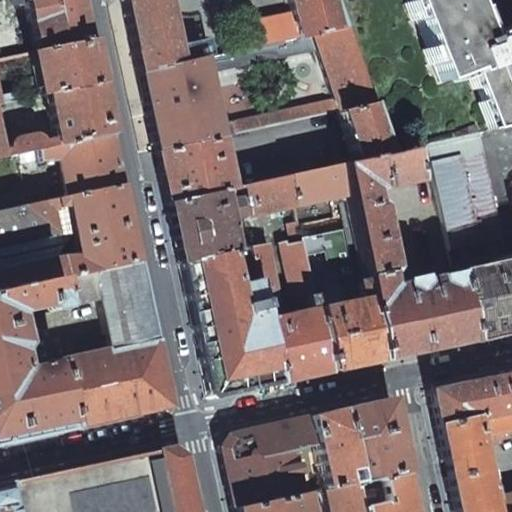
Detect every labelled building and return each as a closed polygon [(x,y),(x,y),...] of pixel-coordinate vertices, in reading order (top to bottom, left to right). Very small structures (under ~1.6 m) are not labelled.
[(78,0),(23,0),(24,3),(34,53),(88,42),(81,10),(78,0)] [(119,0),(136,74),(200,60),(197,53),(182,56),(181,51),(175,53),(163,0),(119,0)] [(286,0),(290,13),(297,39),(344,29),(334,0),(286,0)] [(334,0),(344,29),(370,105),(386,153),(407,149),(424,145),(475,134),(487,131),(465,72),(434,83),(402,0),(334,0)] [(402,0),(434,83),(465,72),(487,131),(511,125),(511,30),(511,29),(481,40),(465,0),(402,0)] [(465,0),(481,40),(511,29),(500,0),(465,0)] [(290,13),(244,22),(243,23),(248,50),(297,39),(290,13)] [(200,60),(136,74),(153,153),(217,139),(214,127),(202,74),(259,62),(315,51),(332,101),(336,112),(370,105),(344,29),(297,39),(248,50),(200,60)] [(0,59),(0,75),(27,70),(25,63),(29,59),(37,95),(43,94),(97,83),(93,62),(88,42),(34,53),(0,59)] [(54,146),(109,136),(103,109),(97,83),(43,94),(54,146)] [(332,101),(214,127),(217,139),(222,138),(336,112),(332,101)] [(370,105),(336,112),(352,161),(386,153),(370,105)] [(428,165),(479,153),(475,134),(424,145),(424,147),(428,165)] [(57,160),(64,198),(71,197),(119,186),(114,161),(109,136),(54,146),(37,157),(41,157),(43,163),(47,162),(57,160)] [(217,139),(153,153),(158,179),(164,204),(228,190),(218,144),(223,143),(222,138),(217,139)] [(415,278),(400,281),(399,283),(400,286),(386,288),(383,276),(389,268),(375,207),(370,204),(367,192),(430,176),(428,165),(424,147),(407,151),(407,149),(386,153),(352,161),(335,165),(342,197),(348,228),(360,282),(378,362),(427,352),(468,342),(452,274),(416,282),(416,280),(415,278)] [(452,274),(468,342),(506,334),(511,333),(511,261),(506,263),(481,153),(479,153),(428,165),(430,176),(452,274)] [(335,165),(284,176),(291,208),(342,197),(335,165)] [(284,176),(234,188),(234,189),(240,216),(241,219),(291,208),(284,176)] [(0,292),(136,263),(119,186),(71,197),(64,198),(0,212),(0,292)] [(228,190),(164,204),(170,234),(177,265),(230,253),(223,219),(240,216),(234,189),(228,190)] [(264,244),(247,248),(247,249),(254,283),(276,384),(284,382),(308,377),(321,374),(327,373),(312,304),(298,239),(294,222),(285,224),(289,243),(284,244),(283,242),(277,243),(288,297),(295,313),(269,319),(269,313),(275,299),(275,296),(264,244)] [(348,228),(298,239),(312,304),(318,303),(318,308),(345,302),(341,286),(360,282),(348,228)] [(196,353),(206,397),(206,398),(208,399),(268,386),(276,384),(254,283),(234,287),(227,258),(231,257),(230,253),(177,265),(196,353)] [(0,444),(167,407),(136,263),(0,292),(0,444)] [(318,303),(312,304),(327,373),(334,372),(378,362),(360,282),(341,286),(345,302),(318,308),(318,303)] [(441,465),(450,511),(511,511),(511,372),(480,380),(425,391),(441,465)] [(393,434),(386,400),(359,406),(335,411),(351,484),(401,473),(393,434)] [(305,418),(311,445),(320,490),(351,484),(335,411),(305,418)] [(278,424),(225,435),(216,448),(230,509),(299,495),(297,488),(290,454),(295,453),(294,450),(311,445),(305,418),(278,424)] [(0,511),(189,511),(178,457),(166,449),(8,483),(8,482),(0,483),(0,511)] [(401,473),(351,484),(357,511),(409,511),(408,506),(401,473)] [(323,502),(325,511),(357,511),(351,484),(320,490),(323,502)] [(302,511),(299,495),(230,509),(230,511),(302,511)]
